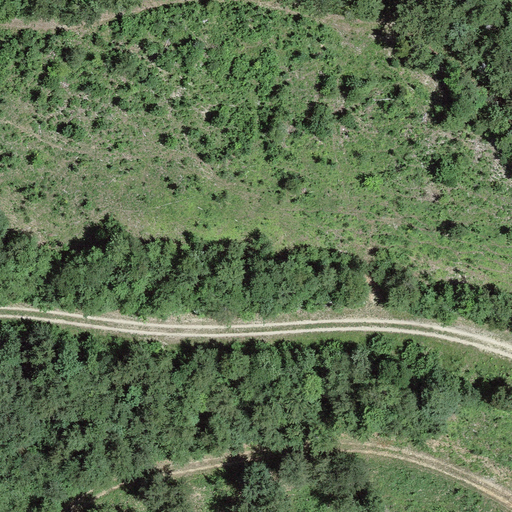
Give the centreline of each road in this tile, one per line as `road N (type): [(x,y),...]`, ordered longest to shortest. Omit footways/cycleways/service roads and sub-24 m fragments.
road 1 (track): [(511,354),(387,327),(172,330),(0,313)]
road 2 (track): [(511,500),(420,457),(354,443),(114,483),(70,511)]
